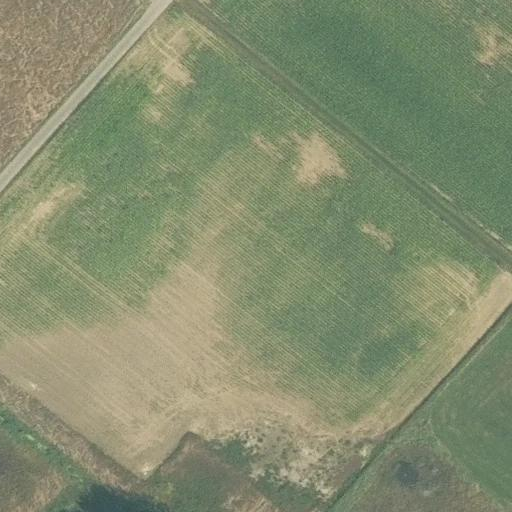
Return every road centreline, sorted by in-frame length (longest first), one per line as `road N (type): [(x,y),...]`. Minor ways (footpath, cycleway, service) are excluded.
road 1 (track): [(511,272),(177,0)]
road 2 (track): [(165,0),(0,187)]
